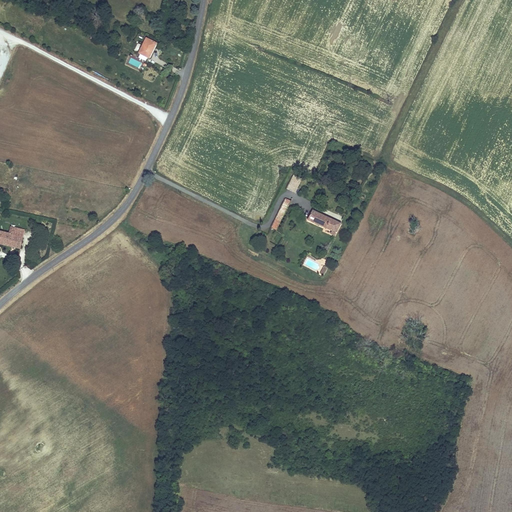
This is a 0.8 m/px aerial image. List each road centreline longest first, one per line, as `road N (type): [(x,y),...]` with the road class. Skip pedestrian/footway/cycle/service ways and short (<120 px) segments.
road 1 (tertiary): [(202,0),(173,111),(132,196),(100,231),(0,305)]
road 2 (track): [(457,0),(386,154),(456,195),(511,244)]
